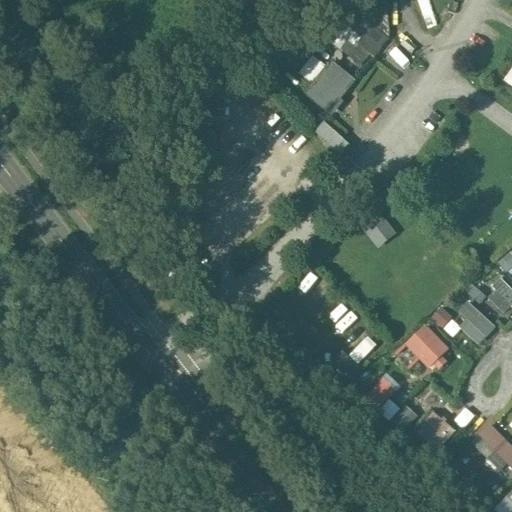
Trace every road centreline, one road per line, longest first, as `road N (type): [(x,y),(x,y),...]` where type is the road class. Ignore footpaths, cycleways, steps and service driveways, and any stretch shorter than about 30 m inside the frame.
road 1 (secondary): [(271,511),(0,164)]
road 2 (track): [(351,159),(228,52),(147,0)]
